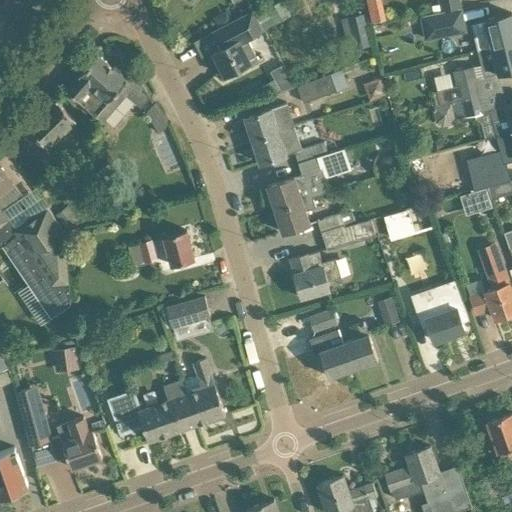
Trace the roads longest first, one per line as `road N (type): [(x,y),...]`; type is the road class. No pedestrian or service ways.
road 1 (residential): [(284,446),(218,182),(125,0)]
road 2 (residential): [(284,446),(511,366)]
road 3 (residential): [(96,511),(284,446)]
road 4 (tertiary): [(0,99),(95,0)]
